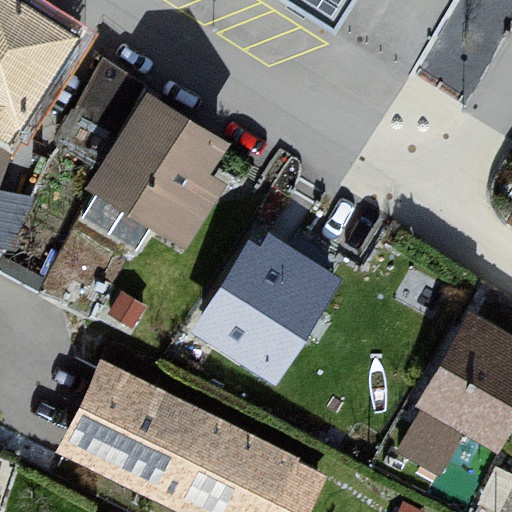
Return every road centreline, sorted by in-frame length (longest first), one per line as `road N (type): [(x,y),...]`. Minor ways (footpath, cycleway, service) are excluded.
road 1 (residential): [(105,0),(434,209)]
road 2 (residential): [(511,82),(434,209)]
